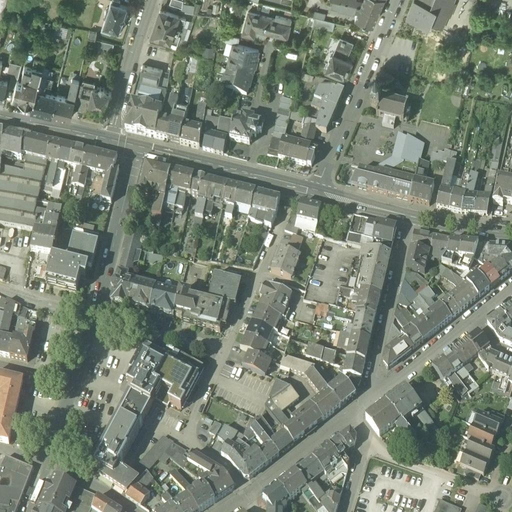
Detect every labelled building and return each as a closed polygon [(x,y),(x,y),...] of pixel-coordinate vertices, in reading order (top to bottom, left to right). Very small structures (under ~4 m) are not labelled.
[(101,29),(110,32),(112,29),(119,31),(121,30),(123,25),(122,23),(124,15),(126,15),(129,7),(119,4),(120,0),(118,0),(111,0),(109,8),(106,10),(104,14),(106,17),(101,29)] [(232,0),(229,0),(224,4),(231,13),(238,7),(232,0)] [(356,9),(358,10),(360,5),(342,0),(339,0),(338,7),(354,12),(356,11),(356,9)] [(362,0),(360,5),(378,12),(383,1),(380,0),(362,0)] [(430,23),(441,28),(446,16),(447,15),(444,14),(449,3),(451,4),(452,3),(453,0),(417,0),(417,2),(414,1),(407,18),(428,27),(430,23)] [(193,13),(194,10),(195,6),(183,3),(182,8),(182,11),(193,13)] [(455,4),(452,3),(451,4),(449,3),(444,14),(447,15),(446,16),(449,17),(455,4)] [(271,6),(263,4),(261,10),(269,13),(271,6)] [(378,12),(360,5),(358,10),(355,17),(373,24),(378,12)] [(170,42),(170,41),(179,16),(160,9),(151,35),(155,36),(167,40),(170,42)] [(255,30),(286,38),(291,19),(276,16),(275,19),(249,12),(243,34),(254,36),(255,30)] [(186,18),(179,16),(170,41),(177,44),(178,41),(180,36),(181,34),(178,33),(180,27),(183,27),(183,25),(186,18)] [(194,21),(186,18),(183,25),(188,27),(184,38),(180,36),(178,41),(186,44),(194,21)] [(313,25),(333,30),(335,23),(315,18),(313,25)] [(68,27),(56,25),(54,34),(66,37),(68,27)] [(188,27),(183,25),(183,27),(180,27),(178,33),(181,34),(180,36),(184,38),(188,27)] [(89,37),(95,39),(97,32),(90,30),(89,37)] [(233,43),(238,44),(239,39),(227,35),(225,41),(227,42),(233,43)] [(90,44),(113,50),(114,44),(92,38),(90,44)] [(342,40),(336,55),(346,59),(352,44),(342,40)] [(233,43),(227,42),(224,54),(230,55),(233,43)] [(233,43),(230,55),(256,62),(259,50),(238,44),(233,43)] [(214,47),(203,46),(202,55),(213,57),(214,47)] [(352,61),(346,59),(336,55),(333,53),(333,55),(331,55),(330,57),(330,59),(330,61),(327,69),(345,77),(349,69),(351,69),(353,64),(352,62),(352,61)] [(195,71),(198,56),(192,55),(189,70),(195,71)] [(253,74),(256,62),(230,55),(227,67),(253,74)] [(34,103),(37,90),(42,68),(44,59),(35,57),(33,69),(25,67),(22,77),(23,77),(22,81),(17,80),(15,89),(13,98),(19,99),(19,101),(28,103),(29,102),(34,103)] [(11,76),(18,78),(21,66),(11,64),(8,76),(11,76)] [(143,65),(137,87),(158,93),(161,81),(163,70),(143,65)] [(250,85),(253,74),(227,67),(224,78),(250,85)] [(49,70),(42,68),(37,90),(44,92),(49,70)] [(300,79),(312,82),(314,75),(301,71),(300,79)] [(466,75),(462,95),(467,97),(472,76),(466,75)] [(9,87),(15,89),(17,80),(18,78),(11,76),(9,86),(9,87)] [(72,78),(68,98),(75,99),(76,94),(78,83),(79,80),(72,78)] [(246,97),(250,85),(224,78),(221,90),(222,90),(233,93),(246,97)] [(87,112),(89,106),(88,106),(93,86),(94,86),(94,83),(83,80),(82,84),(82,83),(79,95),(78,97),(81,98),(78,108),(78,110),(87,112)] [(169,83),(161,81),(158,93),(166,94),(169,83)] [(321,85),(314,100),(323,104),(336,110),(344,92),(335,88),(334,90),(321,85)] [(97,88),(94,86),(93,86),(88,106),(89,106),(94,107),(93,107),(101,109),(107,110),(109,101),(109,102),(110,97),(110,96),(112,91),(104,89),(105,87),(104,86),(101,86),(100,86),(98,86),(97,88)] [(136,87),(132,104),(162,112),(166,94),(158,93),(137,87),(136,87)] [(32,109),(50,113),(54,94),(44,92),(37,90),(34,103),(32,109)] [(220,96),(232,99),(233,93),(222,90),(220,96)] [(189,102),(191,92),(185,91),(183,101),(189,102)] [(173,93),(171,99),(178,101),(179,94),(173,93)] [(73,107),(75,99),(68,98),(57,95),(52,114),(70,119),(73,107)] [(408,105),(398,103),(391,101),(381,98),(380,101),(375,100),(374,102),(372,101),(370,110),(377,112),(376,117),(384,119),(395,122),(403,123),(404,119),(406,119),(407,119),(409,117),(410,113),(408,110),(406,110),(408,105)] [(167,117),(165,123),(172,124),(176,109),(178,101),(171,99),(168,111),(166,110),(164,116),(167,117)] [(281,100),(280,106),(291,109),(293,103),(281,100)] [(311,108),(321,113),(323,104),(314,100),(311,108)] [(160,121),(162,112),(132,104),(125,132),(155,140),(160,121)] [(336,110),(323,104),(321,113),(318,123),(316,132),(326,134),(336,110)] [(290,114),(291,109),(280,106),(278,112),(290,114)] [(199,128),(199,131),(202,132),(204,120),(205,112),(206,108),(199,107),(196,127),(199,128)] [(176,109),(172,124),(184,127),(188,112),(176,109)] [(288,120),(290,114),(278,112),(277,117),(288,120)] [(289,121),(303,125),(304,120),(305,118),(290,115),(289,121)] [(287,126),(288,120),(277,117),(275,123),(276,123),(287,126)] [(230,143),(249,147),(251,139),(256,140),(257,136),(258,136),(259,135),(261,135),(264,121),(254,119),(253,122),(243,120),(242,123),(235,121),(230,143)] [(395,122),(384,119),(382,127),(393,130),(395,122)] [(202,135),(207,136),(208,133),(213,134),(212,137),(217,138),(218,129),(219,123),(211,121),(204,120),(202,132),(202,135)] [(218,129),(217,138),(223,140),(224,135),(228,136),(231,122),(220,120),(219,123),(218,129)] [(318,123),(304,120),(303,125),(302,128),(316,132),(318,123)] [(167,143),(172,124),(165,123),(160,121),(155,140),(167,143)] [(287,126),(276,123),(275,129),(285,132),(287,126)] [(179,146),(184,127),(172,124),(167,143),(179,146)] [(202,135),(202,132),(199,131),(184,127),(179,146),(192,149),(198,151),(199,151),(202,135)] [(300,147),(311,150),(316,132),(302,128),(301,128),(300,133),(303,134),(300,147)] [(284,138),(285,132),(275,129),(273,135),(284,138)] [(27,159),(47,164),(51,145),(39,142),(32,140),(27,139),(3,133),(2,153),(2,157),(21,161),(22,158),(27,159)] [(213,154),(217,138),(212,137),(213,134),(208,133),(207,136),(202,152),(213,154)] [(282,143),(284,138),(273,135),(272,141),(282,143)] [(367,170),(366,173),(376,176),(379,174),(380,169),(388,165),(392,166),(393,161),(395,162),(398,151),(397,150),(400,137),(398,136),(392,160),(372,172),(367,170)] [(359,171),(357,180),(354,190),(389,198),(410,203),(415,183),(416,176),(419,164),(424,147),(400,137),(397,150),(398,151),(395,162),(393,161),(392,166),(388,165),(380,169),(379,174),(376,176),(366,173),(359,171)] [(227,141),(223,140),(217,138),(213,154),(223,157),(227,141)] [(281,149),(282,143),(272,141),(270,146),(281,149)] [(496,141),(490,172),(496,173),(502,143),(496,141)] [(278,161),(306,168),(309,159),(311,150),(300,147),(293,145),(294,143),(291,142),(290,145),(283,143),(278,161)] [(47,164),(52,165),(58,167),(63,148),(51,145),(47,164)] [(279,155),(281,149),(270,146),(269,152),(279,155)] [(63,148),(58,167),(65,168),(70,169),(75,151),(63,148)] [(70,170),(77,171),(83,173),(87,154),(75,151),(70,169),(70,170)] [(278,161),(279,155),(269,152),(267,158),(278,161)] [(429,167),(440,169),(442,163),(448,165),(448,163),(451,153),(444,152),(444,155),(438,153),(438,156),(432,155),(429,167)] [(448,163),(455,164),(457,155),(451,153),(448,163)] [(87,154),(83,173),(96,176),(100,157),(87,154)] [(117,161),(100,157),(96,176),(94,183),(91,195),(99,198),(98,203),(110,206),(118,173),(115,172),(117,161)] [(0,226),(34,233),(43,235),(47,217),(35,214),(38,200),(47,164),(27,159),(26,163),(25,166),(20,165),(18,173),(1,169),(0,177),(0,226)] [(309,159),(306,168),(311,169),(315,161),(309,159)] [(474,161),(471,173),(482,175),(485,164),(474,161)] [(446,170),(445,177),(448,178),(449,175),(452,176),(448,193),(449,193),(453,178),(456,165),(455,164),(448,163),(448,165),(446,170)] [(419,164),(416,176),(423,178),(426,178),(429,167),(419,164)] [(52,192),(58,167),(52,165),(45,194),(52,196),(52,192)] [(64,171),(65,168),(58,167),(52,192),(61,194),(66,172),(64,171)] [(156,203),(152,220),(161,222),(167,193),(171,174),(148,169),(144,171),(137,198),(156,203)] [(79,191),(83,173),(77,171),(73,189),(79,191)] [(494,182),(496,173),(490,172),(484,171),(482,179),(488,181),(489,179),(492,180),(492,182),(494,182)] [(94,183),(96,176),(83,173),(79,191),(77,199),(82,201),(87,182),(94,183)] [(504,205),(511,206),(511,173),(510,183),(499,181),(493,205),(503,207),(504,205)] [(167,193),(179,196),(183,177),(171,174),(167,193)] [(441,192),(448,193),(452,176),(449,175),(448,178),(445,177),(441,192)] [(183,177),(179,196),(186,198),(190,199),(194,180),(183,177)] [(460,196),(466,197),(469,182),(466,181),(467,179),(464,178),(463,183),(460,196)] [(470,179),(469,182),(466,197),(473,198),(477,179),(474,178),(473,180),(470,179)] [(485,198),(491,198),(494,182),(492,182),(492,180),(489,179),(488,181),(485,198)] [(190,199),(200,201),(207,203),(211,184),(207,183),(194,180),(190,199)] [(460,196),(463,183),(457,181),(454,194),(460,196)] [(434,187),(422,184),(415,183),(410,203),(429,208),(434,187)] [(222,212),(223,207),(227,188),(215,185),(211,184),(207,203),(204,216),(211,218),(213,210),(222,212)] [(227,210),(228,211),(234,212),(234,210),(239,191),(227,188),(223,207),(227,208),(227,210)] [(250,214),(251,213),(255,195),(239,191),(234,210),(250,214)] [(59,201),(61,194),(52,192),(52,196),(51,199),(59,201)] [(449,213),(454,194),(449,193),(448,193),(441,192),(437,210),(449,213)] [(460,196),(454,194),(449,213),(461,216),(466,197),(460,196)] [(258,214),(269,217),(276,219),(280,201),(255,195),(251,213),(258,214)] [(183,213),(186,198),(179,196),(175,211),(182,213),(183,213)] [(473,198),(466,197),(461,216),(474,217),(478,198),(473,198)] [(485,198),(478,198),(474,217),(487,218),(491,198),(485,198)] [(204,216),(207,203),(200,201),(192,234),(200,235),(204,216)] [(294,206),(282,202),(280,210),(292,214),(294,206)] [(297,223),(317,228),(321,211),(301,206),(298,219),(297,223)] [(31,253),(52,257),(54,249),(55,247),(62,211),(49,208),(47,217),(43,235),(34,233),(31,253)] [(234,212),(228,211),(225,219),(232,221),(234,212)] [(248,221),(255,224),(258,214),(251,213),(250,214),(248,221)] [(258,214),(255,224),(262,227),(263,224),(266,225),(269,217),(258,214)] [(271,231),(276,219),(269,217),(266,225),(264,228),(268,229),(271,231)] [(287,226),(288,226),(299,230),(299,231),(315,237),(317,228),(297,223),(298,219),(292,217),(287,226)] [(159,231),(161,222),(152,220),(150,229),(159,231)] [(353,220),(349,238),(372,243),(377,225),(353,220)] [(396,230),(377,225),(372,243),(392,248),(396,230)] [(296,238),(299,231),(299,230),(288,226),(284,233),(293,236),(296,238)] [(263,233),(260,240),(265,242),(268,235),(263,233)] [(429,251),(431,252),(433,239),(414,235),(412,248),(429,251)] [(69,265),(89,270),(96,241),(77,236),(69,265)] [(286,253),(297,256),(303,240),(296,238),(293,236),(286,253)] [(128,274),(137,276),(139,266),(144,267),(146,256),(141,255),(143,243),(127,238),(124,253),(133,254),(128,274)] [(370,253),(372,243),(349,238),(347,247),(370,253)] [(446,257),(447,257),(450,243),(433,239),(431,252),(431,255),(446,257)] [(450,243),(447,257),(447,258),(454,260),(458,261),(463,245),(450,243)] [(478,247),(465,246),(461,261),(467,262),(473,263),(473,262),(478,247)] [(482,267),(486,270),(488,268),(488,263),(488,260),(489,248),(483,247),(478,247),(473,262),(479,266),(482,267)] [(499,263),(509,276),(511,273),(511,252),(509,250),(489,248),(488,260),(490,260),(495,261),(500,261),(501,261),(499,263)] [(280,250),(275,262),(295,270),(297,266),(298,266),(299,264),(298,264),(300,258),(297,256),(286,253),(280,250)] [(424,276),(427,265),(430,255),(428,255),(411,251),(406,271),(424,276)] [(118,274),(128,277),(128,274),(133,254),(124,253),(123,253),(118,274)] [(372,254),(370,261),(388,266),(389,258),(372,254)] [(431,256),(430,255),(427,265),(433,266),(433,263),(442,264),(446,257),(431,255),(431,256)] [(447,257),(446,257),(442,264),(441,265),(452,269),(456,270),(457,266),(453,265),(454,260),(447,258),(447,257)] [(47,285),(77,292),(80,279),(86,281),(89,270),(69,265),(53,261),(47,285)] [(380,299),(388,266),(370,261),(361,295),(380,299)] [(293,275),(295,270),(275,262),(271,275),(291,282),(293,277),(294,278),(295,276),(293,275)] [(471,269),(473,263),(467,262),(465,265),(462,271),(465,273),(468,274),(471,269)] [(471,269),(474,271),(479,266),(473,262),(473,263),(471,269)] [(497,264),(488,271),(499,284),(509,276),(499,263),(497,264)] [(442,279),(446,273),(440,268),(436,275),(442,279)] [(490,291),(499,284),(488,271),(479,278),(490,291)] [(454,278),(446,273),(442,279),(454,288),(459,281),(458,281),(454,277),(454,278)] [(466,273),(458,281),(459,281),(463,284),(470,276),(466,273)] [(111,306),(127,310),(128,308),(129,309),(135,283),(127,281),(128,277),(118,274),(111,304),(112,304),(111,306)] [(405,274),(403,281),(409,288),(414,283),(415,280),(418,277),(405,274)] [(463,284),(466,286),(477,277),(471,275),(470,276),(463,284)] [(189,296),(180,293),(174,318),(190,322),(190,324),(206,328),(206,331),(219,335),(223,319),(227,320),(230,307),(231,308),(238,283),(214,277),(212,286),(215,287),(210,305),(188,299),(189,296)] [(429,286),(418,277),(415,280),(423,288),(426,291),(429,286)] [(478,300),(490,291),(479,278),(477,277),(466,286),(467,286),(478,300)] [(415,280),(414,283),(420,291),(423,288),(415,280)] [(403,281),(400,296),(409,308),(414,304),(419,300),(414,295),(409,288),(403,281)] [(463,284),(459,281),(454,288),(458,291),(461,290),(467,286),(466,286),(463,284)] [(141,311),(149,314),(156,290),(156,288),(135,283),(129,309),(132,309),(135,312),(138,312),(141,311)] [(460,315),(478,300),(467,286),(461,290),(450,299),(448,301),(460,315)] [(259,309),(281,319),(282,320),(286,311),(288,306),(287,306),(290,300),(285,297),(286,294),(282,292),(280,293),(280,291),(269,287),(268,289),(264,287),(260,298),(263,300),(259,309)] [(420,291),(414,295),(419,300),(424,296),(428,293),(426,291),(423,288),(420,291)] [(173,320),(174,318),(180,293),(171,291),(171,294),(156,290),(149,314),(162,317),(165,319),(168,320),(172,319),(173,320)] [(353,303),(359,304),(361,295),(355,293),(353,303)] [(428,293),(424,296),(430,304),(434,301),(430,296),(428,293)] [(375,320),(380,299),(361,295),(359,304),(359,307),(357,316),(358,316),(375,320)] [(406,310),(407,310),(410,308),(409,308),(400,296),(397,306),(406,310)] [(419,300),(430,315),(436,311),(430,304),(424,296),(419,300)] [(436,303),(440,308),(448,301),(446,299),(444,297),(436,303)] [(422,315),(425,319),(430,315),(419,300),(414,304),(420,312),(422,315)] [(451,322),(460,315),(448,301),(440,308),(451,322)] [(15,306),(8,302),(4,317),(3,320),(11,322),(12,317),(15,306)] [(356,317),(357,316),(359,307),(347,304),(345,314),(356,317)] [(21,308),(15,306),(12,317),(19,319),(21,308)] [(511,328),(511,306),(500,316),(511,329),(511,328)] [(336,311),(329,310),(317,307),(315,316),(326,319),(327,316),(350,321),(353,319),(357,320),(357,317),(356,317),(345,314),(336,311)] [(27,311),(21,308),(19,319),(18,324),(24,325),(27,311)] [(441,329),(451,322),(440,308),(436,311),(430,315),(441,329)] [(274,333),(281,319),(259,309),(253,324),(274,333)] [(401,318),(405,323),(410,319),(406,314),(401,318)] [(441,329),(430,315),(425,319),(421,323),(432,337),(441,329)] [(370,342),(375,320),(358,316),(357,317),(357,320),(356,324),(353,323),(352,329),(354,330),(352,338),(370,342)] [(487,327),(497,340),(504,335),(511,329),(500,316),(487,327)] [(396,322),(406,334),(411,330),(405,323),(401,318),(396,322)] [(416,326),(410,319),(405,323),(411,330),(416,326)] [(3,323),(0,333),(0,338),(4,340),(5,337),(8,338),(11,322),(3,320),(3,323)] [(422,344),(432,337),(421,323),(416,326),(411,330),(422,344)] [(268,347),(274,333),(253,324),(247,337),(268,347)] [(26,334),(34,335),(35,327),(28,326),(26,334)] [(392,327),(385,355),(404,341),(401,338),(392,327)] [(422,344),(411,330),(406,334),(401,338),(404,341),(413,352),(422,344)] [(10,359),(27,363),(34,335),(26,334),(25,340),(19,338),(18,341),(14,340),(14,342),(10,359)] [(477,334),(466,343),(477,358),(482,354),(489,349),(477,334)] [(500,343),(511,348),(511,337),(508,336),(507,337),(504,335),(497,340),(500,343)] [(262,360),(268,347),(247,337),(243,346),(242,346),(240,350),(249,354),(262,360)] [(14,342),(4,340),(0,338),(0,357),(10,359),(14,342)] [(365,364),(370,342),(352,338),(347,360),(365,364)] [(413,352),(404,341),(385,355),(383,364),(388,371),(413,352)] [(466,343),(451,355),(462,369),(468,365),(477,358),(466,343)] [(130,373),(134,376),(145,355),(161,364),(164,359),(144,348),(130,373)] [(306,359),(333,367),(335,357),(308,349),(306,359)] [(132,397),(151,408),(154,402),(161,390),(173,397),(169,405),(170,405),(181,411),(203,370),(168,351),(164,359),(161,364),(145,355),(134,376),(128,388),(135,392),(132,397)] [(271,364),(262,360),(249,354),(243,368),(265,378),(271,364)] [(487,361),(482,354),(477,358),(484,367),(487,361)] [(451,355),(442,362),(453,377),(453,376),(456,374),(462,369),(451,355)] [(488,361),(487,361),(484,367),(489,374),(492,376),(499,359),(489,355),(488,361)] [(502,361),(499,359),(492,376),(495,378),(502,361)] [(281,371),(305,378),(312,372),(309,368),(284,360),(281,369),(281,371)] [(361,381),(365,364),(347,360),(343,376),(343,377),(361,381)] [(511,374),(511,364),(502,361),(495,378),(502,380),(509,383),(511,374)] [(447,381),(453,377),(442,362),(432,369),(439,378),(443,384),(447,381)] [(468,365),(462,369),(468,376),(473,372),(468,365)] [(312,372),(328,393),(334,388),(321,371),(315,369),(315,370),(312,372)] [(428,373),(434,382),(439,378),(432,369),(428,373)] [(456,374),(460,379),(466,378),(468,377),(468,376),(462,369),(456,374)] [(328,393),(312,372),(305,378),(320,398),(323,398),(329,394),(328,393)] [(459,384),(466,378),(460,379),(456,374),(453,376),(459,384)] [(447,381),(462,399),(467,394),(465,391),(459,384),(453,376),(453,377),(447,381)] [(0,397),(1,398),(0,404),(0,410),(16,414),(23,383),(0,377),(0,397)] [(508,385),(509,383),(502,380),(499,389),(498,394),(505,396),(508,385)] [(329,394),(340,409),(355,397),(343,381),(334,388),(328,393),(329,394)] [(276,384),(267,407),(280,398),(289,391),(276,384)] [(474,384),(465,391),(467,394),(469,397),(478,390),(474,384)] [(402,424),(411,418),(415,415),(421,411),(421,410),(406,389),(386,405),(400,422),(402,424)] [(161,390),(154,402),(168,409),(170,405),(169,405),(173,397),(161,390)] [(290,390),(289,391),(280,398),(267,407),(265,410),(279,428),(284,434),(291,429),(288,425),(280,416),(289,409),(293,405),(298,401),(290,390)] [(340,409),(329,394),(323,398),(311,408),(322,423),(340,409)] [(132,398),(127,406),(147,416),(151,408),(132,397),(132,398)] [(379,438),(395,426),(400,422),(386,405),(365,420),(375,433),(379,438)] [(127,406),(124,413),(143,423),(147,416),(127,406)] [(311,408),(305,412),(316,427),(322,423),(311,408)] [(0,443),(9,445),(16,414),(0,410),(0,443)] [(421,411),(415,415),(417,418),(424,428),(429,430),(433,426),(421,411)] [(305,412),(288,425),(291,429),(284,434),(293,446),(316,427),(305,412)] [(94,468),(102,472),(109,462),(117,468),(119,465),(120,465),(143,423),(124,413),(94,468)] [(478,414),(472,427),(496,438),(502,425),(489,419),(478,414)] [(489,419),(502,425),(504,419),(491,414),(489,419)] [(251,421),(244,437),(244,438),(248,443),(255,438),(251,432),(256,427),(257,424),(259,421),(255,419),(253,422),(251,421)] [(257,424),(256,427),(279,457),(293,446),(284,434),(280,438),(276,440),(260,419),(259,421),(257,424)] [(402,424),(400,422),(395,426),(396,428),(410,444),(415,439),(402,424)] [(209,435),(215,438),(221,427),(215,424),(209,435)] [(267,467),(279,457),(256,427),(251,432),(255,438),(264,450),(257,455),(267,467)] [(467,440),(471,442),(481,446),(483,441),(493,445),(496,438),(472,427),(467,440)] [(239,445),(244,438),(244,437),(225,428),(218,439),(218,440),(223,443),(227,446),(234,451),(238,444),(239,445)] [(275,431),(280,438),(284,434),(279,428),(275,431)] [(349,453),(354,448),(356,440),(350,432),(339,440),(349,453)] [(147,475),(164,455),(173,445),(174,444),(163,439),(160,443),(159,443),(157,448),(156,447),(153,452),(152,451),(150,456),(148,455),(146,460),(144,459),(142,464),(141,464),(138,468),(137,468),(134,472),(133,472),(131,477),(139,483),(147,475)] [(216,454),(223,443),(218,440),(218,439),(217,439),(210,450),(216,454)] [(408,445),(415,447),(422,442),(415,439),(410,444),(408,445)] [(339,440),(329,448),(339,461),(343,458),(345,456),(349,453),(339,440)] [(481,446),(491,450),(493,445),(483,441),(481,446)] [(471,442),(465,454),(479,460),(481,455),(491,460),(495,452),(491,450),(481,446),(471,442)] [(238,444),(234,451),(243,457),(257,475),(267,467),(257,455),(255,452),(250,456),(248,455),(250,453),(250,452),(239,445),(238,444)] [(192,457),(173,445),(164,455),(184,471),(188,464),(192,457)] [(249,480),(257,475),(243,457),(234,451),(227,446),(221,457),(230,463),(245,480),(249,480)] [(341,463),(339,461),(329,448),(326,451),(325,451),(316,458),(313,461),(324,476),(330,471),(332,472),(337,468),(338,466),(337,465),(341,463)] [(483,478),(487,470),(485,470),(488,464),(479,460),(465,454),(460,467),(466,470),(481,476),(483,478)] [(488,464),(489,465),(491,460),(481,455),(479,460),(488,464)] [(204,486),(215,503),(232,492),(232,489),(223,474),(193,456),(192,457),(188,464),(184,471),(185,472),(204,486)] [(339,461),(341,463),(347,472),(349,465),(343,458),(339,461)] [(2,469),(16,476),(21,466),(6,460),(2,469)] [(295,474),(306,489),(313,484),(324,476),(313,461),(303,468),(295,474)] [(130,476),(117,468),(109,462),(102,472),(99,477),(127,496),(139,483),(131,477),(130,476)] [(346,477),(347,472),(341,463),(337,465),(338,466),(337,468),(332,472),(330,471),(324,476),(330,484),(341,475),(346,477)] [(0,511),(16,511),(32,471),(21,466),(16,476),(2,469),(0,472),(0,511)] [(464,476),(478,482),(481,476),(466,470),(464,476)] [(172,480),(188,497),(191,495),(189,492),(189,491),(189,489),(187,486),(175,473),(171,478),(172,480)] [(302,492),(306,489),(295,474),(278,487),(289,502),(301,493),(302,492)] [(125,498),(141,508),(150,498),(143,493),(153,482),(147,475),(139,483),(127,496),(125,498)] [(39,508),(39,509),(46,511),(66,511),(76,489),(55,480),(42,502),(40,508),(39,508)] [(306,489),(323,511),(324,511),(336,511),(340,500),(329,496),(324,499),(313,484),(306,489)] [(191,495),(188,497),(197,511),(201,511),(215,503),(204,486),(191,495)] [(268,507),(271,511),(276,511),(285,506),(289,502),(278,487),(262,499),(268,507)] [(92,511),(98,499),(76,489),(66,511),(92,511)] [(304,497),(315,511),(321,511),(323,511),(306,489),(302,492),(305,495),(304,497)] [(329,496),(340,500),(342,493),(330,489),(329,495),(329,496)] [(177,511),(197,511),(188,497),(176,505),(174,506),(177,511)] [(174,503),(172,504),(167,498),(162,502),(167,507),(168,506),(170,509),(164,511),(177,511),(174,506),(176,505),(174,503)] [(92,511),(107,511),(111,507),(98,499),(92,511)] [(435,511),(461,511),(439,502),(435,511)]
